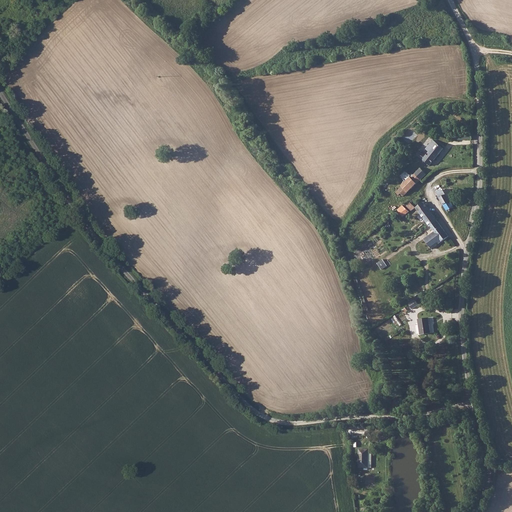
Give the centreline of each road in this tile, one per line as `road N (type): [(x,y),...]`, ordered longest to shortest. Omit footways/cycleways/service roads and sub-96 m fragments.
road 1 (unclassified): [(0,90),(91,233),(258,414),(291,423),(392,419),(473,400)]
road 2 (unclassified): [(473,400),(461,300),(480,181),(477,86),(472,47),(450,0)]
